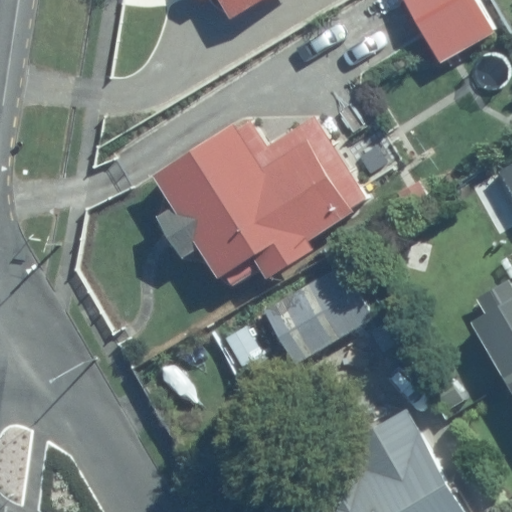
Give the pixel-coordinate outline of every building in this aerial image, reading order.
[(212,0),(215,4),(220,0),(228,0),(244,25),(286,0),(212,0)] [(491,0),(413,0),(450,65),(510,32),(491,0)] [(258,121),(168,173),(186,205),(167,216),(194,263),(213,252),(236,293),(272,272),(279,284),(329,255),(320,239),(377,206),(325,115),(272,145),(258,121)] [(381,321),(347,261),(265,307),(299,367),(381,321)] [(511,289),(490,303),(498,316),(481,326),(511,376),(511,289)] [(272,359),(248,324),(227,339),(251,373),(272,359)] [(478,511),(419,414),(304,484),(321,511),(478,511)]
